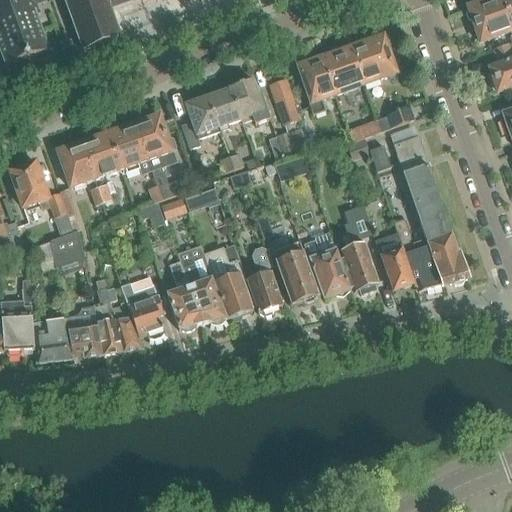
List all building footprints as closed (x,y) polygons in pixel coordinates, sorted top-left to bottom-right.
[(27,75),(28,75),(27,69),(35,66),(38,71),(39,71),(38,68),(45,66),(41,55),(48,52),(33,12),(40,10),(39,5),(46,3),(44,0),(0,0),(0,44),(8,67),(15,64),(19,75),(26,73),(27,75)] [(65,0),(85,52),(122,38),(112,10),(140,0),(65,0)] [(480,44),(511,32),(511,30),(501,0),(486,0),(486,1),(467,8),(468,12),(467,14),(470,21),(472,22),(480,44)] [(511,0),(501,0),(511,30),(511,0)] [(155,40),(174,38),(173,28),(154,30),(155,40)] [(364,88),(389,79),(392,82),(397,80),(397,75),(390,52),(391,49),(388,42),(385,38),(367,44),(364,43),(356,46),(354,49),(350,50),(364,88)] [(511,45),(494,52),(494,53),(499,66),(489,70),(490,73),(489,76),(491,83),(494,84),(498,95),(511,89),(511,45)] [(346,95),(364,88),(350,50),(345,52),(342,51),(334,53),(333,56),(321,60),(335,98),(346,95)] [(335,98),(321,60),(319,59),(311,62),(310,64),(299,68),(312,106),(310,106),(314,118),(327,114),(323,103),(335,98)] [(286,127),(297,123),(301,122),(299,116),(303,115),(299,104),(294,105),(286,81),(272,87),(286,127)] [(254,82),(231,91),(242,122),(243,126),(254,122),(256,128),(272,122),(262,95),(259,96),(254,82)] [(209,98),(222,134),(231,131),(229,127),(242,122),(231,91),(209,98)] [(200,142),(222,134),(209,98),(186,107),(193,124),(182,128),(191,152),(202,148),(200,142)] [(345,104),(340,105),(345,120),(353,117),(350,105),(345,104)] [(390,119),(377,123),(381,134),(414,123),(410,110),(389,117),(390,119)] [(511,114),(506,117),(506,118),(501,120),(506,136),(510,134),(511,139),(511,114)] [(149,163),(152,170),(160,168),(177,162),(174,153),(177,150),(174,142),(169,141),(161,117),(158,118),(154,116),(148,119),(147,122),(136,126),(149,163)] [(377,123),(350,133),(354,144),(365,141),(365,140),(381,134),(377,123)] [(149,163),(136,126),(127,129),(123,128),(115,130),(115,134),(110,136),(123,173),(149,163)] [(289,135),(296,156),(309,151),(301,131),(289,135)] [(96,182),(123,173),(110,136),(106,137),(103,135),(95,138),(94,141),(83,145),(96,182)] [(296,156),(289,135),(270,142),(277,163),(296,156)] [(401,167),(427,241),(444,288),(453,286),(455,288),(464,286),(465,282),(467,282),(468,281),(466,275),(470,274),(466,265),(463,266),(419,140),(394,148),(401,167)] [(353,162),(370,156),(369,154),(365,141),(354,144),(348,147),(353,162)] [(72,191),(96,182),(83,145),(74,148),(70,146),(63,149),(62,153),(59,154),(72,191)] [(370,153),(378,175),(392,170),(384,148),(370,153)] [(230,159),(235,173),(244,169),(240,156),(230,159)] [(235,173),(230,159),(221,162),(226,176),(235,173)] [(255,160),(247,163),(250,172),(259,169),(255,160)] [(75,234),(71,224),(61,196),(50,201),(37,165),(31,166),(8,174),(13,187),(16,186),(25,211),(31,208),(41,206),(44,212),(52,209),(63,239),(75,234)] [(274,166),(265,169),(268,177),(276,174),(274,166)] [(276,170),(281,183),(291,180),(286,166),(276,170)] [(248,173),(242,175),(246,187),(252,185),(248,173)] [(237,177),(231,179),(235,191),(246,187),(242,175),(237,177)] [(166,183),(157,187),(158,187),(163,202),(172,199),(166,183)] [(99,189),(105,205),(113,202),(107,187),(99,189)] [(163,202),(158,187),(149,191),(154,205),(160,203),(163,202)] [(105,205),(99,189),(92,192),(97,208),(105,205)] [(215,191),(204,195),(209,208),(209,209),(220,205),(215,191)] [(67,192),(60,194),(61,196),(71,224),(78,221),(67,192)] [(173,206),(163,209),(167,222),(177,218),(173,206)] [(340,262),(351,293),(355,292),(357,295),(361,294),(363,298),(372,297),(371,296),(376,293),(375,289),(381,287),(367,245),(365,246),(362,240),(373,236),(374,236),(364,209),(347,215),(351,226),(347,228),(352,244),(354,250),(342,254),(345,261),(340,262)] [(138,213),(141,222),(149,219),(147,211),(138,213)] [(0,255),(7,253),(16,250),(24,247),(15,225),(8,228),(7,225),(4,227),(0,216),(0,255)] [(444,288),(427,241),(414,246),(406,220),(395,224),(403,247),(415,283),(420,295),(444,288)] [(265,241),(275,238),(269,221),(259,224),(265,241)] [(111,223),(103,226),(107,238),(115,235),(111,223)] [(301,244),(309,241),(305,229),(297,232),(301,244)] [(78,234),(52,244),(53,254),(81,245),(78,234)] [(350,293),(351,293),(340,262),(334,244),(320,249),(317,239),(302,244),(307,256),(308,256),(313,271),(315,270),(326,301),(336,298),(344,298),(350,293)] [(56,271),(62,269),(69,272),(76,270),(79,264),(84,262),(82,245),(81,245),(53,254),(56,271)] [(274,254),(293,308),(304,304),(308,305),(314,303),(316,300),(319,298),(300,245),(274,254)] [(235,247),(204,258),(227,323),(230,322),(234,324),(242,322),(243,317),(254,313),(244,286),(244,282),(238,263),(240,262),(235,247)] [(403,247),(380,255),(393,291),(402,288),(405,290),(412,287),(413,284),(415,283),(403,247)] [(275,311),(283,308),(272,274),(271,270),(274,269),(268,252),(267,252),(262,250),(255,252),(252,259),(254,265),(259,267),(262,277),(248,282),(259,316),(261,315),(266,319),(273,317),(275,311)] [(227,323),(204,258),(204,256),(181,264),(203,328),(211,326),(212,327),(213,328),(215,329),(217,330),(219,330),(220,330),(222,329),(223,328),(225,327),(226,326),(226,324),(226,323),(227,323)] [(168,297),(174,313),(181,333),(182,332),(183,333),(184,334),(186,335),(187,336),(188,336),(190,336),(192,335),(194,334),(195,334),(196,333),(196,332),(197,331),(197,329),(203,328),(181,264),(171,268),(180,293),(168,297)] [(98,325),(104,357),(123,354),(112,312),(104,282),(97,284),(100,294),(99,294),(102,306),(94,308),(98,325)] [(165,336),(166,336),(160,318),(174,313),(168,297),(161,299),(161,298),(159,299),(155,287),(134,294),(131,286),(121,290),(126,305),(142,351),(144,351),(140,340),(148,338),(149,342),(151,341),(156,342),(162,341),(165,336)] [(108,293),(111,305),(118,302),(115,290),(108,293)] [(31,307),(31,293),(24,294),(23,294),(23,304),(1,306),(2,314),(4,333),(2,333),(4,355),(7,354),(9,358),(20,358),(22,353),(31,353),(35,353),(31,307)] [(112,312),(123,354),(142,351),(126,305),(122,306),(123,309),(112,312)] [(93,359),(104,357),(98,325),(94,308),(82,311),(77,319),(65,321),(66,323),(73,361),(93,359)] [(73,361),(66,323),(44,326),(34,327),(35,335),(38,366),(73,361)]
